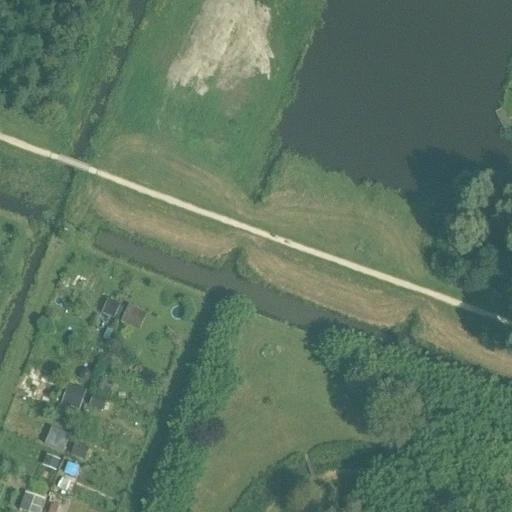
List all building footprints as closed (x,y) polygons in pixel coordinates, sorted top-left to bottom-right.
[(103,315),(113,319),(119,306),(109,302),(103,315)] [(122,323),(134,328),(141,314),(129,308),(122,323)] [(90,382),(92,377),(90,373),(86,371),(81,373),(79,378),(81,382),(86,384),(90,382)] [(95,390),(110,396),(114,384),(99,378),(95,390)] [(65,406),(78,411),(85,393),(72,388),(65,406)] [(89,407),(103,413),(108,400),(94,395),(89,407)] [(60,454),(68,438),(51,430),(43,447),(60,454)] [(71,455),(81,460),(86,449),(76,445),(71,455)] [(47,457),(45,464),(56,468),(59,461),(47,457)] [(64,475),(75,479),(80,468),(68,464),(64,475)] [(20,511),(23,511),(40,511),(44,502),(25,496),(20,511)]
